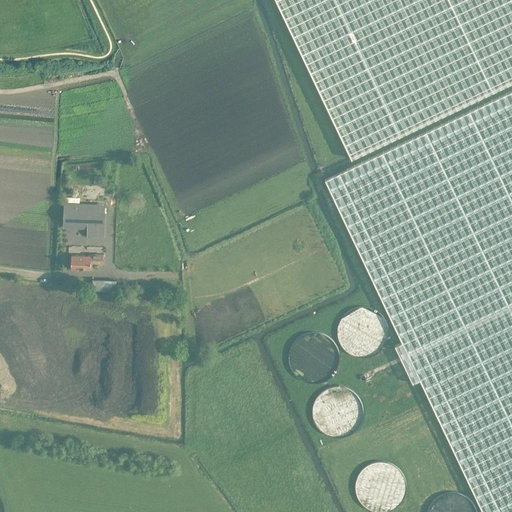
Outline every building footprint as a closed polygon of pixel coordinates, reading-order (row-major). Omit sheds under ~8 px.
[(511,0),(277,0),(290,25),(351,155),(511,78),(511,0)] [(511,511),(511,86),(325,176),(402,338),(395,342),(413,379),(420,375),(484,511),(511,511)] [(105,202),(65,200),(64,222),(104,224),(105,202)] [(126,228),(105,228),(105,244),(126,244),(126,228)] [(103,260),(103,251),(88,250),(88,252),(71,252),(71,265),(91,266),(91,259),(103,260)] [(123,281),(117,281),(117,277),(93,276),(93,287),(117,288),(117,287),(123,288),(123,281)] [(341,346),(346,350),(353,354),(360,355),(368,354),(375,351),(381,346),(384,339),(386,332),(386,325),(383,319),(379,313),(373,309),(367,306),(360,305),(353,307),(347,310),(342,314),(338,320),(336,327),(336,333),(338,340),(341,346)] [(300,379),(307,381),(315,381),(323,379),(329,374),(334,368),(337,361),(338,353),(336,345),(332,339),(327,333),(320,330),(313,329),(305,329),(298,332),(292,337),(288,342),(286,349),(285,356),(286,363),(290,370),(294,375),(300,379)] [(319,429),(325,432),(333,434),(340,434),(347,431),(353,427),(358,421),(361,414),(362,407),(360,399),(356,392),(351,387),(344,383),(336,382),(328,383),(321,386),(316,391),(312,397),(310,403),(309,410),(311,417),(314,424),(319,429)] [(360,496),(364,502),(370,506),(377,508),(384,508),(391,506),(398,502),(402,496),(405,489),(406,483),(404,476),(401,470),(397,465),(391,461),(385,459),(378,459),(371,461),(365,465),(360,470),(357,476),(356,483),(357,490),(360,496)] [(475,511),(475,508),(472,501),(467,496),(461,492),(455,490),(448,490),(441,492),(435,495),(430,500),(427,506),(425,511),(475,511)]
